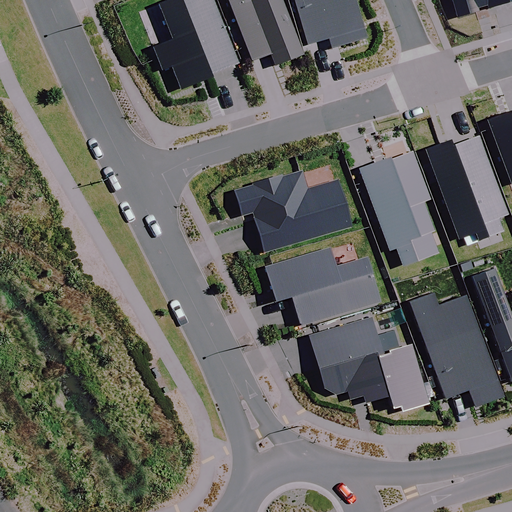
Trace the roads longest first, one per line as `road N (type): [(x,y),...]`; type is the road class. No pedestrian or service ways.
road 1 (residential): [(137,188),(282,474)]
road 2 (residential): [(137,188),(193,158),(431,85)]
road 3 (residential): [(49,0),(137,188)]
road 4 (tertiary): [(320,474),(507,469)]
